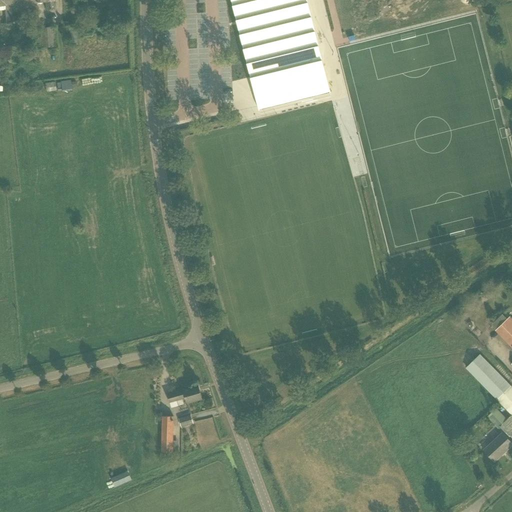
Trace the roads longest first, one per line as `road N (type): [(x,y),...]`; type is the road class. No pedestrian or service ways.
road 1 (tertiary): [(201,345),(183,294),(161,170),(148,0)]
road 2 (unclassified): [(0,391),(201,345)]
road 3 (tertiary): [(268,511),(201,345)]
